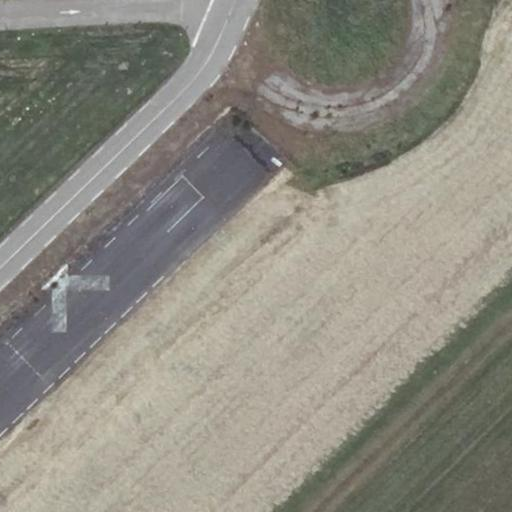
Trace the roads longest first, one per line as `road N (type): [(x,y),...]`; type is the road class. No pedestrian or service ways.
road 1 (unclassified): [(195,79),(0,267)]
road 2 (unknown): [(252,28),(302,67),(355,73),(403,51),(436,0)]
road 3 (unclassified): [(0,13),(141,7),(227,15)]
